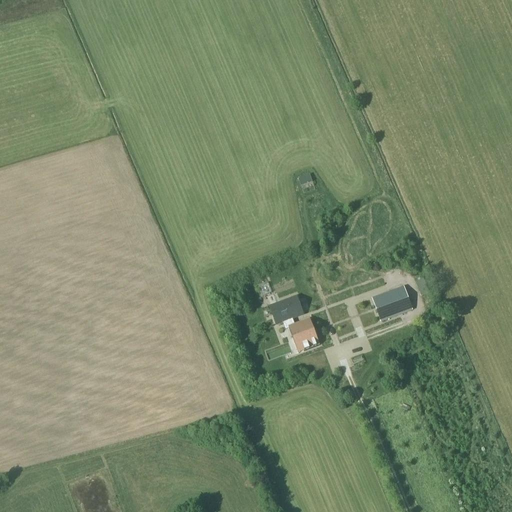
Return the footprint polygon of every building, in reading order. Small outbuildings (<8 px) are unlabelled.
[(371,299),(376,313),(380,324),(413,311),(404,287),(371,299)] [(300,298),(272,308),(278,325),(306,315),(300,298)] [(303,352),(318,347),(311,329),(313,329),(309,319),(292,326),(288,327),(288,329),(292,339),(298,337),(303,352)] [(343,331),(347,348),(361,345),(357,328),(343,331)] [(349,349),(352,358),(372,351),(369,342),(349,349)]
